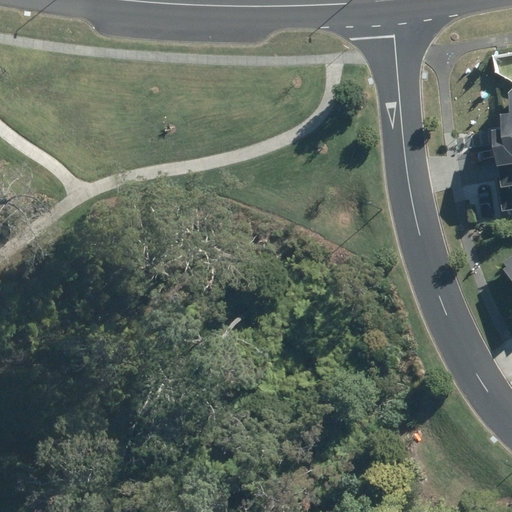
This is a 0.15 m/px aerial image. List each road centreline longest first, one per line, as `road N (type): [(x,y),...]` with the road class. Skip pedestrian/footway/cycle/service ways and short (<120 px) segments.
road 1 (tertiary): [(393,0),(412,206),(427,262),(471,365),(511,421)]
road 2 (tertiary): [(360,0),(235,0)]
